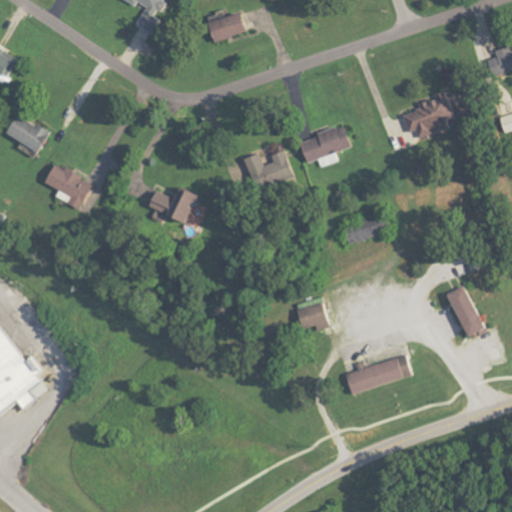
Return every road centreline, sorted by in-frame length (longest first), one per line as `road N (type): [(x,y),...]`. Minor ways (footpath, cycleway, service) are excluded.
road 1 (residential): [(500,0),(201,98),(149,89),(11,0)]
road 2 (primary): [(272,511),(376,453),(511,405)]
